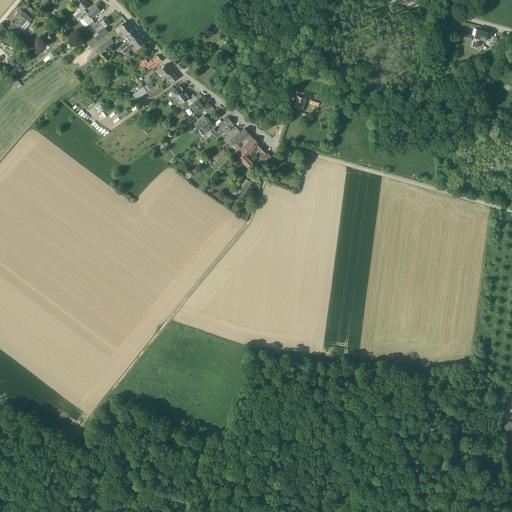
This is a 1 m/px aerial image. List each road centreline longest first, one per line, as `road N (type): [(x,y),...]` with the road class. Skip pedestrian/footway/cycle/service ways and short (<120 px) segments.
road 1 (track): [(275,144),(249,221),(112,389)]
road 2 (tertiary): [(110,0),(182,76),(275,144)]
road 3 (residential): [(275,144),(318,20),(342,0)]
road 4 (track): [(0,406),(85,450),(112,389)]
road 5 (track): [(229,436),(106,396)]
road 6 (tertiary): [(511,33),(386,0)]
